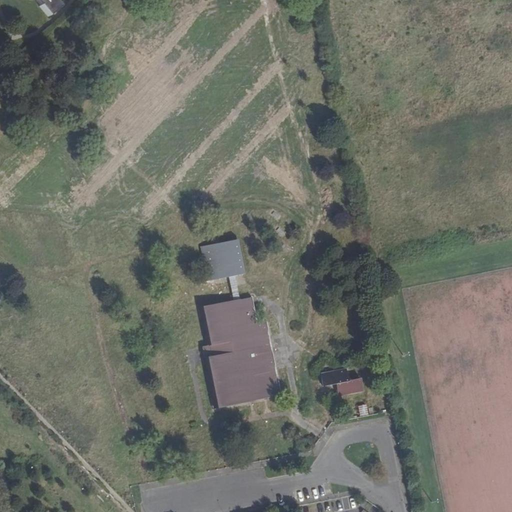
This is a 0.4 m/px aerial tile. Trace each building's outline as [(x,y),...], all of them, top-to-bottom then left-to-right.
[(34,0),(39,5),(38,6),(48,17),(59,8),(52,0),(34,0)] [(240,242),(205,250),(212,283),(248,275),(240,242)] [(205,360),(215,411),(283,398),(267,322),(259,323),(253,299),(201,310),(210,359),(205,360)] [(348,371),(322,376),(324,388),(337,386),(340,397),(365,393),(362,380),(350,382),(348,371)] [(360,409),(362,418),(371,417),(369,407),(360,409)]
